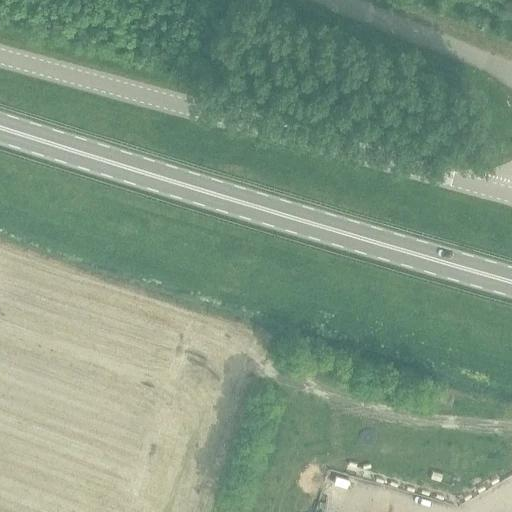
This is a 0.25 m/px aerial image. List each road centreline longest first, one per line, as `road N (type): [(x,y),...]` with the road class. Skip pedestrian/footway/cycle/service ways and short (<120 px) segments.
road 1 (primary): [(511,282),(0,127)]
road 2 (unclassified): [(511,196),(0,56)]
road 3 (unclassified): [(511,79),(321,0)]
